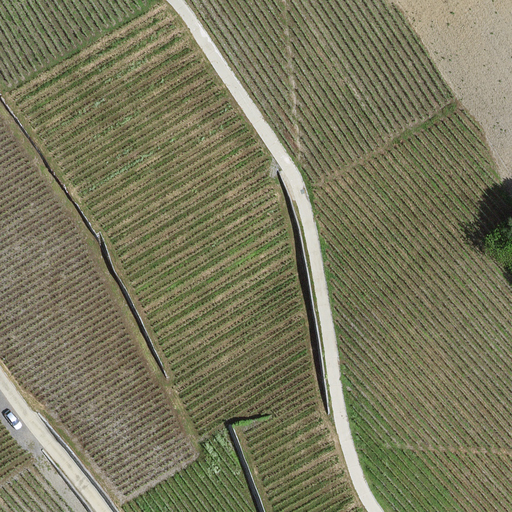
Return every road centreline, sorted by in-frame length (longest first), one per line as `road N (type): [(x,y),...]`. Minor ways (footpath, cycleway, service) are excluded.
road 1 (track): [(172,0),(300,177),(325,254),(349,470),(370,511)]
road 2 (track): [(0,377),(102,511)]
